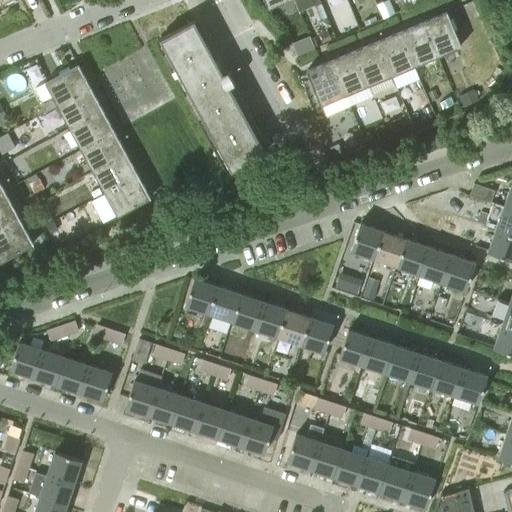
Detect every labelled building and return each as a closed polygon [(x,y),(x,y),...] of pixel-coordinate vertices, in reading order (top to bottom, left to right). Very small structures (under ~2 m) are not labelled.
[(293,0),(298,11),(307,8),(303,0),(293,0)] [(383,18),(395,13),(389,0),(384,0),(377,3),(383,18)] [(446,12),(422,22),(436,56),(460,46),(446,12)] [(194,20),(161,38),(233,170),(266,151),(194,20)] [(436,56),(422,22),(399,31),(414,66),(436,56)] [(331,39),(327,31),(320,34),(324,42),(331,39)] [(414,66),(399,31),(377,41),(391,75),(414,66)] [(297,54),(298,55),(315,48),(314,47),(309,35),(292,42),(297,54)] [(391,75),(377,41),(354,50),(368,85),(391,75)] [(368,85),(354,50),(331,60),(345,94),(368,85)] [(345,94),(331,60),(307,70),(321,104),(345,94)] [(57,105),(58,105),(91,87),(78,64),(45,82),(53,97),(57,105)] [(91,87),(58,105),(69,127),(103,109),(91,87)] [(459,94),(464,106),(479,100),(474,88),(459,94)] [(39,105),(43,112),(57,105),(53,97),(39,105)] [(430,102),(414,109),(419,122),(436,115),(430,102)] [(103,109),(69,127),(81,149),(114,131),(103,109)] [(354,132),(358,119),(340,114),(337,128),(354,132)] [(400,117),(390,121),(395,133),(405,128),(400,117)] [(114,131),(81,149),(93,171),(126,153),(114,131)] [(126,153),(93,171),(105,193),(138,174),(126,153)] [(138,174),(105,193),(117,215),(151,197),(138,174)] [(35,194),(45,188),(39,177),(38,178),(31,182),(29,183),(35,194)] [(0,181),(0,204),(9,199),(0,181)] [(491,202),(496,190),(474,182),(470,194),(491,202)] [(94,197),(102,193),(99,187),(91,192),(94,197)] [(9,199),(0,204),(0,232),(21,221),(9,199)] [(511,209),(504,207),(496,228),(511,233),(511,209)] [(46,223),(52,219),(47,209),(40,213),(46,223)] [(483,224),(487,214),(479,211),(475,221),(483,224)] [(21,221),(0,232),(0,261),(0,262),(34,244),(21,221)] [(50,233),(57,230),(52,222),(46,225),(50,233)] [(375,257),(384,230),(360,222),(351,249),(375,257)] [(511,233),(496,228),(488,251),(511,258),(511,233)] [(398,265),(407,238),(384,230),(375,257),(398,265)] [(420,272),(429,246),(407,238),(398,265),(420,272)] [(443,280),(452,254),(429,246),(420,272),(443,280)] [(452,254),(443,280),(466,289),(476,262),(452,254)] [(357,294),(362,279),(354,276),(349,291),(357,294)] [(186,304),(210,312),(219,285),(195,277),(186,304)] [(219,285),(210,312),(233,319),(242,293),(219,285)] [(365,287),(362,295),(373,299),(376,291),(365,287)] [(242,293),(233,319),(256,327),(264,301),(242,293)] [(264,301),(256,327),(278,334),(287,308),(264,301)] [(511,304),(509,303),(502,324),(511,327),(511,304)] [(287,308),(278,334),(272,352),(295,360),(301,342),(310,316),(287,308)] [(310,316),(301,342),(303,343),(323,349),(325,350),(334,324),(310,316)] [(61,325),(64,335),(78,330),(75,320),(61,325)] [(108,340),(112,329),(97,324),(94,335),(108,340)] [(511,327),(502,324),(495,347),(511,352),(511,327)] [(51,339),(64,335),(61,325),(47,330),(51,339)] [(126,334),(112,329),(108,340),(123,345),(126,334)] [(364,363),(372,337),(349,329),(341,355),(364,363)] [(382,386),(387,370),(395,344),(372,337),(364,363),(359,378),(382,386)] [(146,363),(153,343),(141,339),(134,359),(146,363)] [(34,376),(43,349),(19,341),(10,368),(34,376)] [(168,360),(171,349),(157,344),(153,355),(168,360)] [(410,378),(419,352),(395,344),(387,370),(410,378)] [(57,384),(66,357),(43,349),(34,376),(57,384)] [(171,349),(168,360),(181,364),(185,353),(171,349)] [(441,359),(419,352),(410,378),(432,386),(441,359)] [(79,391),(88,364),(66,357),(57,384),(79,391)] [(213,375),(217,364),(203,359),(200,370),(213,375)] [(441,359),(432,386),(455,393),(464,367),(441,359)] [(112,372),(88,364),(79,391),(103,399),(112,372)] [(217,364),(213,375),(228,379),(231,369),(217,364)] [(464,367),(455,393),(478,401),(488,375),(464,367)] [(259,390),(262,379),(249,374),(245,385),(259,390)] [(262,379),(259,390),(273,394),(277,384),(262,379)] [(150,414),(158,387),(134,380),(126,406),(150,414)] [(172,422),(181,395),(158,387),(150,414),(172,422)] [(195,429),(204,402),(181,395),(172,422),(195,429)] [(330,413),(333,402),(319,397),(315,408),(330,413)] [(218,437),(227,410),(204,402),(195,429),(218,437)] [(333,402),(330,413),(343,417),(347,407),(333,402)] [(241,444),(250,417),(227,410),(218,437),(241,444)] [(260,421),(250,417),(241,444),(265,452),(270,437),(278,440),(286,417),(263,410),(260,421)] [(375,428),(379,417),(364,412),(361,423),(368,426),(375,428)] [(379,417),(375,428),(389,432),(392,422),(379,417)] [(421,443),(424,432),(410,427),(406,438),(421,443)] [(424,432),(421,443),(434,447),(438,437),(424,432)] [(312,468),(320,441),(297,433),(288,460),(312,468)] [(511,435),(507,433),(499,456),(511,460),(511,435)] [(15,453),(20,439),(9,435),(5,450),(15,453)] [(334,475),(343,449),(320,441),(312,468),(334,475)] [(357,483),(366,456),(369,448),(361,445),(353,442),(350,451),(343,449),(334,475),(357,483)] [(18,464),(29,467),(33,453),(23,450),(18,464)] [(47,475),(74,484),(82,460),(55,451),(47,475)] [(402,498),(411,471),(414,462),(392,454),(389,464),(380,490),(402,498)] [(380,490),(389,464),(366,456),(357,483),(380,490)] [(0,481),(5,484),(10,469),(0,464),(0,481)] [(29,467),(18,464),(14,478),(24,482),(29,467)] [(28,494),(39,498),(66,506),(74,484),(47,475),(36,471),(28,494)] [(435,479),(411,471),(402,498),(426,506),(435,479)] [(511,511),(511,490),(504,493),(508,511),(473,511),(468,486),(441,493),(432,511),(511,511)] [(7,496),(3,509),(11,511),(14,511),(19,499),(7,496)] [(34,511),(64,511),(66,506),(39,498),(34,511)]
